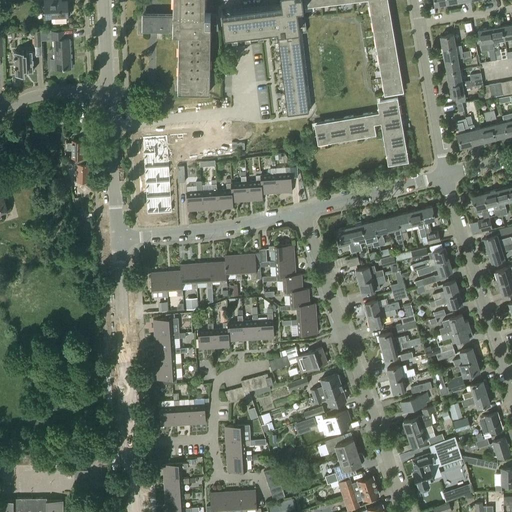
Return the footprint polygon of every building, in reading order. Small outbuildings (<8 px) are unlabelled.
[(55,0),(46,0),(44,0),(45,18),(54,18),(54,23),(66,22),(66,17),(68,17),(68,15),(70,15),(71,14),(70,9),(69,8),(68,8),(67,1),(55,2),(55,0)] [(142,13),(142,30),(152,30),(179,31),(178,42),(178,92),(209,93),(210,31),(210,14),(204,14),(204,0),(173,0),(173,13),(152,13),(142,13)] [(222,9),(221,9),(224,34),(269,28),(270,28),(277,27),(287,113),(309,111),(309,110),(308,110),(299,32),(303,32),(306,31),(303,6),(302,0),(281,0),(282,7),(276,8),(275,6),(223,12),(222,9)] [(302,0),(303,6),(351,0),(367,0),(384,93),(381,94),(382,99),(376,100),(378,111),(324,121),(325,123),(315,125),(318,143),(375,133),(374,123),(380,122),(388,164),(408,160),(397,97),(396,92),(401,91),(384,0),(302,0)] [(511,24),(502,26),(504,39),(511,38),(511,43),(511,24)] [(502,26),(490,28),(496,60),(508,58),(506,49),(499,50),(497,40),(504,39),(502,26)] [(490,28),(478,30),(480,43),(487,42),(491,61),(496,60),(490,28)] [(41,30),(33,31),(35,56),(42,56),(41,46),(42,46),(41,30)] [(63,31),(51,31),(51,40),(54,39),(55,69),(71,68),(69,38),(63,39),(63,31)] [(453,34),(440,36),(442,48),(455,46),(453,34)] [(455,46),(442,48),(444,60),(457,58),(462,57),(470,55),(470,50),(462,52),(461,45),(455,46)] [(23,51),(14,51),(15,75),(25,74),(24,69),(27,69),(27,71),(33,71),(33,63),(33,58),(32,58),(32,50),(26,51),(26,53),(23,53),(23,51)] [(457,58),(444,60),(446,72),(459,69),(457,58)] [(459,69),(446,72),(449,84),(462,81),(459,69)] [(462,81),(449,84),(451,96),(464,93),(463,87),(482,84),(481,78),(470,80),(462,81)] [(506,81),(500,82),(503,95),(509,94),(506,81)] [(500,82),(494,83),(497,96),(503,95),(500,82)] [(494,83),(489,84),(491,97),(497,96),(494,83)] [(465,117),(466,118),(472,144),(484,141),(480,127),(473,129),(470,116),(465,117)] [(462,121),(455,123),(458,133),(457,133),(460,147),(472,144),(466,118),(461,119),(462,121)] [(504,121),(492,124),(495,138),(507,136),(504,121)] [(492,124),(480,127),(484,141),(495,138),(492,124)] [(55,132),(55,140),(59,140),(59,145),(66,145),(66,132),(55,132)] [(166,136),(143,138),(144,152),(145,167),(145,182),(146,197),(147,212),(170,210),(169,196),(168,181),(168,166),(167,151),(166,136)] [(66,142),(66,150),(72,150),(71,158),(75,158),(75,157),(83,158),(83,164),(87,164),(88,156),(83,156),(83,140),(72,140),(72,142),(66,142)] [(74,164),(74,170),(77,170),(76,181),(87,181),(88,164),(87,164),(83,164),(83,158),(75,157),(75,158),(75,164),(74,164)] [(184,165),(177,166),(178,181),(185,180),(184,165)] [(276,167),(277,191),(277,192),(278,192),(278,190),(292,190),(292,191),(291,177),(298,177),(297,166),(276,167)] [(271,174),(261,174),(262,193),(263,193),(263,191),(277,191),(276,167),(270,168),(271,174)] [(256,181),(246,181),(247,199),(247,201),(249,200),(249,199),(262,198),(262,200),(263,199),(262,193),(261,174),(260,174),(260,171),(255,171),(256,175),(256,181)] [(241,182),(232,182),(233,202),(234,201),(234,200),(247,199),(246,181),(245,172),(240,172),(241,176),(241,182)] [(226,189),(217,190),(218,207),(218,208),(219,208),(219,207),(233,206),(233,202),(232,182),(226,183),(226,189)] [(211,190),(201,191),(202,208),(203,208),(203,209),(204,209),(204,208),(218,207),(217,190),(216,183),(211,184),(211,190)] [(197,191),(186,192),(187,210),(189,210),(189,208),(202,208),(201,191),(201,184),(196,185),(197,191)] [(507,187),(495,190),(501,215),(507,214),(504,202),(510,200),(507,187)] [(495,190),(484,193),(487,206),(493,205),(496,216),(501,215),(495,190)] [(484,193),(472,196),(475,209),(481,207),(484,219),(478,220),(481,231),(492,228),(487,206),(484,193)] [(420,209),(426,236),(428,244),(440,241),(437,231),(431,232),(428,221),(435,220),(434,217),(440,216),(438,207),(432,208),(431,206),(420,209)] [(420,209),(408,212),(411,225),(417,224),(421,237),(426,236),(420,209)] [(408,212),(397,215),(403,240),(409,239),(407,232),(406,232),(405,227),(411,225),(408,212)] [(397,215),(385,218),(388,231),(394,229),(397,241),(398,241),(400,248),(404,247),(403,240),(397,215)] [(385,218),(373,221),(376,234),(388,231),(385,218)] [(373,221),(362,224),(365,237),(371,235),(374,247),(379,246),(378,239),(376,234),(373,221)] [(362,224),(350,226),(356,252),(362,250),(359,238),(365,237),(362,224)] [(511,225),(499,229),(500,235),(511,231),(511,225)] [(340,236),(336,237),(339,247),(349,244),(351,253),(356,251),(356,252),(350,226),(338,229),(340,236)] [(484,239),(482,240),(484,246),(483,246),(485,251),(511,242),(511,241),(511,237),(499,240),(497,234),(484,238),(484,239)] [(511,242),(485,251),(486,256),(489,255),(492,262),(504,258),(503,252),(511,248),(511,242)] [(275,250),(276,260),(294,259),(294,258),(293,258),(292,245),(294,244),(293,244),(269,245),(269,250),(275,250)] [(425,247),(415,250),(417,256),(427,253),(425,247)] [(434,258),(422,261),(424,267),(449,260),(445,247),(432,251),(434,258)] [(241,254),(240,254),(241,273),(251,272),(252,278),(262,278),(261,266),(261,261),(265,261),(267,261),(266,248),(260,249),(260,253),(254,253),(255,255),(241,256),(241,254)] [(351,258),(346,259),(347,266),(359,263),(356,252),(350,254),(351,258)] [(226,255),(225,255),(227,274),(236,273),(237,279),(242,279),(241,273),(240,254),(240,256),(226,257),(226,255)] [(212,262),(211,262),(212,281),(222,280),(222,286),(227,286),(227,274),(225,255),(225,263),(212,264),(212,262)] [(389,264),(395,263),(396,263),(395,261),(393,255),(380,258),(382,266),(389,264)] [(276,265),(277,274),(295,273),(295,272),(294,273),(293,259),(295,259),(294,259),(276,260),(270,260),(270,265),(276,265)] [(449,260),(424,267),(429,265),(431,271),(437,269),(439,275),(452,271),(449,260)] [(196,263),(197,282),(207,281),(207,287),(212,287),(212,281),(211,262),(210,262),(210,264),(197,265),(196,263)] [(182,264),(181,264),(182,289),(197,288),(197,282),(196,263),(195,263),(195,265),(182,266),(182,264)] [(166,271),(167,290),(177,289),(177,295),(178,301),(183,300),(182,289),(181,264),(180,264),(181,272),(167,273),(167,271),(166,271)] [(369,266),(356,270),(359,282),(378,277),(384,276),(382,270),(370,273),(369,266)] [(497,278),(493,279),(495,284),(511,278),(511,272),(509,273),(507,268),(495,271),(497,278)] [(168,296),(167,290),(166,271),(166,273),(152,274),(152,272),(151,272),(152,297),(168,296)] [(283,280),(284,289),(302,288),(302,287),(301,287),(300,274),(302,274),(301,273),(295,273),(277,274),(277,280),(283,280)] [(418,282),(415,283),(416,287),(436,281),(434,275),(422,279),(423,280),(418,282)] [(378,277),(359,282),(362,293),(375,290),(373,284),(385,281),(384,276),(378,277)] [(511,278),(495,284),(497,289),(500,288),(502,295),(511,291),(511,278)] [(444,291),(432,294),(434,300),(459,292),(455,280),(442,284),(444,291)] [(416,288),(418,294),(426,291),(438,287),(436,281),(416,287),(416,288)] [(391,285),(392,291),(405,288),(403,282),(391,285)] [(290,294),(291,303),(309,303),(309,302),(308,302),(307,289),(309,289),(309,288),(302,288),(284,289),(284,295),(290,294)] [(407,297),(406,294),(405,288),(392,291),(394,300),(407,297)] [(435,301),(429,303),(430,308),(448,302),(450,308),(462,304),(459,292),(434,300),(435,301)] [(377,300),(364,303),(367,315),(395,308),(400,307),(398,301),(388,303),(387,298),(377,300)] [(168,301),(158,302),(159,310),(168,310),(168,301)] [(297,309),(298,318),(316,317),(316,316),(315,316),(314,303),(316,303),(315,302),(309,303),(291,303),(291,309),(297,309)] [(253,320),(243,320),(244,339),(245,339),(245,337),(259,336),(259,338),(258,319),(257,306),(252,306),(252,314),(253,320)] [(268,319),(258,319),(259,338),(260,338),(260,336),(273,336),(273,337),(274,337),(272,308),(267,308),(268,319)] [(395,308),(367,315),(370,327),(383,324),(382,317),(396,313),(395,308)] [(238,321),(229,321),(230,338),(244,337),(244,339),(243,320),(242,309),(238,310),(238,315),(238,321)] [(444,309),(434,313),(435,318),(446,315),(444,309)] [(451,325),(439,328),(441,334),(465,326),(469,325),(467,320),(464,321),(462,314),(449,318),(451,325)] [(414,315),(401,318),(403,324),(415,321),(414,315)] [(446,315),(435,318),(430,320),(431,325),(447,320),(446,315)] [(154,333),(179,332),(178,317),(175,317),(166,318),(154,319),(154,320),(155,320),(156,333),(154,333)] [(316,317),(298,318),(292,319),(282,320),(282,324),(298,323),(299,334),(317,333),(317,331),(316,331),(315,318),(317,318),(316,317)] [(223,327),(213,328),(215,347),(216,347),(215,345),(229,344),(229,346),(230,346),(229,340),(230,340),(230,338),(229,321),(227,321),(223,321),(223,327)] [(215,347),(213,328),(213,322),(208,322),(208,328),(198,329),(199,348),(201,348),(200,346),(214,345),(214,347),(215,347)] [(403,324),(393,327),(394,333),(405,330),(403,324)] [(443,340),(451,337),(453,343),(472,337),(469,325),(465,326),(441,334),(443,340)] [(155,348),(180,347),(180,337),(179,332),(154,333),(155,334),(156,334),(157,348),(155,348)] [(392,332),(379,335),(382,347),(409,340),(408,335),(405,336),(405,335),(398,337),(393,338),(392,332)] [(409,340),(382,347),(385,359),(398,356),(396,350),(422,343),(421,337),(409,340)] [(451,342),(439,346),(441,352),(453,348),(451,342)] [(439,346),(432,348),(434,354),(436,354),(441,352),(439,346)] [(156,363),(156,364),(175,362),(175,352),(188,352),(188,347),(180,347),(155,348),(155,349),(157,349),(158,363),(156,363)] [(322,347),(296,356),(302,371),(328,362),(325,355),(322,347)] [(461,357),(453,360),(455,366),(476,359),(472,347),(459,351),(461,357)] [(441,352),(436,354),(438,360),(455,354),(453,348),(441,352)] [(412,351),(400,354),(402,359),(414,356),(412,351)] [(287,354),(269,360),(272,369),(290,363),(287,354)] [(476,359),(455,366),(451,367),(453,373),(461,370),(463,376),(467,374),(467,375),(480,371),(476,359)] [(175,362),(156,364),(158,364),(159,378),(157,378),(157,379),(176,378),(176,367),(182,367),(181,362),(175,362)] [(400,365),(387,369),(390,380),(403,377),(400,365)] [(268,385),(266,377),(264,373),(259,375),(262,386),(268,385)] [(323,385),(311,389),(314,396),(342,386),(340,379),(340,378),(339,375),(338,375),(338,373),(321,379),(323,385)] [(403,377),(390,380),(393,392),(406,389),(405,383),(416,380),(415,374),(408,376),(403,377)] [(262,386),(259,375),(253,376),(256,388),(262,386)] [(447,380),(437,383),(438,389),(449,386),(451,385),(464,381),(462,375),(447,380)] [(256,388),(253,376),(247,378),(250,390),(256,388)] [(306,376),(288,383),(290,389),(309,382),(306,376)] [(250,390),(247,378),(241,380),(243,386),(244,391),(249,390),(250,390)] [(485,379),(483,380),(470,384),(472,390),(462,393),(464,399),(486,392),(485,388),(488,387),(485,379)] [(464,381),(451,385),(453,391),(466,387),(464,381)] [(431,382),(411,387),(412,393),(432,388),(432,387),(437,386),(436,382),(431,383),(431,382)] [(269,385),(249,390),(251,396),(271,391),(269,385)] [(246,397),(244,391),(243,386),(237,387),(240,399),(246,397)] [(342,386),(314,396),(316,403),(328,399),(330,405),(346,399),(346,398),(346,396),(346,394),(344,393),(342,386)] [(240,399),(237,387),(231,389),(234,400),(240,399)] [(234,400),(231,389),(225,390),(228,402),(229,402),(234,400)] [(247,402),(252,401),(251,396),(249,390),(244,391),(246,397),(247,402)] [(179,392),(174,393),(174,399),(176,422),(189,421),(189,423),(191,423),(191,421),(189,398),(179,399),(179,392)] [(464,399),(462,400),(464,406),(476,402),(477,408),(490,404),(486,392),(464,399)] [(426,393),(401,401),(404,411),(426,404),(425,401),(429,399),(426,393)] [(194,398),(189,398),(191,421),(204,420),(204,422),(206,422),(205,403),(194,404),(194,398)] [(164,400),(159,400),(160,425),(161,425),(161,423),(174,422),(174,424),(175,424),(176,424),(176,422),(174,399),(164,400)] [(450,413),(459,410),(457,403),(448,406),(450,413)] [(322,405),(304,412),(306,418),(324,411),(322,405)] [(418,416),(403,421),(407,433),(432,425),(428,414),(434,411),(432,406),(422,409),(424,414),(418,416)] [(263,422),(271,419),(269,411),(260,415),(263,422)] [(325,412),(295,422),(298,430),(297,431),(298,434),(310,430),(309,426),(317,423),(319,431),(324,429),(326,434),(349,426),(344,411),(327,417),(325,412)] [(497,412),(484,416),(489,432),(502,428),(497,412)] [(468,417),(454,421),(456,430),(470,426),(468,417)] [(267,423),(262,425),(264,432),(270,430),(267,423)] [(250,424),(225,425),(225,426),(227,426),(227,439),(226,439),(226,441),(228,441),(245,440),(245,439),(244,430),(250,429),(250,424)] [(432,425),(407,433),(412,446),(427,440),(424,434),(434,431),(432,425)] [(483,439),(481,433),(475,435),(477,441),(483,439)] [(442,434),(428,439),(430,444),(438,441),(444,439),(442,434)] [(339,436),(325,440),(329,453),(337,450),(339,457),(357,451),(353,439),(341,443),(339,436)] [(505,437),(492,441),(497,458),(510,454),(505,437)] [(477,441),(470,443),(471,449),(477,447),(478,448),(489,444),(487,438),(483,439),(477,441)] [(228,454),(227,454),(227,456),(228,456),(246,455),(246,454),(245,444),(251,444),(251,439),(245,439),(245,440),(228,441),(228,454)] [(341,464),(334,467),(338,479),(349,476),(352,475),(349,467),(361,463),(361,462),(362,462),(363,461),(363,460),(364,460),(364,459),(364,458),(364,457),(364,456),(364,455),(363,455),(363,454),(362,454),(361,453),(360,453),(359,453),(358,453),(357,451),(339,457),(341,464)] [(432,453),(412,459),(416,471),(414,471),(417,482),(418,482),(419,488),(422,489),(428,487),(429,484),(428,482),(433,481),(432,479),(433,479),(429,465),(436,463),(432,453)] [(258,454),(246,454),(246,455),(228,456),(229,469),(228,470),(228,471),(247,470),(246,459),(258,459),(258,454)] [(477,458),(475,464),(496,469),(497,462),(477,458)] [(188,462),(163,464),(163,465),(165,464),(165,478),(164,478),(164,479),(166,479),(183,478),(182,468),(188,467),(188,462)] [(277,473),(275,467),(264,471),(266,477),(277,473)] [(511,467),(501,468),(501,485),(511,484),(511,467)] [(279,478),(277,473),(266,477),(268,482),(279,478)] [(349,476),(338,479),(338,480),(343,496),(345,495),(376,485),(373,475),(357,480),(357,481),(351,483),(349,476)] [(166,493),(165,493),(165,494),(165,495),(167,494),(184,493),(183,483),(189,482),(195,482),(195,477),(189,477),(183,478),(166,479),(166,493)] [(281,484),(279,478),(268,482),(270,488),(281,484)] [(283,490),(281,484),(270,488),(272,494),(283,490)] [(470,484),(460,486),(462,493),(471,491),(470,484)] [(376,485),(345,495),(350,509),(361,505),(360,500),(363,499),(379,494),(376,485)] [(254,491),(241,492),(242,509),(241,509),(241,511),(246,511),(246,509),(257,508),(256,489),(254,489),(254,491)] [(239,492),(226,493),(227,510),(226,510),(226,511),(231,511),(231,510),(241,509),(242,509),(241,492),(241,490),(239,490),(239,492)] [(285,496),(283,490),(272,494),(273,499),(285,496)] [(211,492),(210,492),(211,506),(207,506),(207,511),(216,511),(226,510),(227,510),(226,493),(226,491),(224,491),(224,493),(211,494),(211,492)] [(167,508),(166,508),(166,509),(166,510),(168,509),(185,508),(185,507),(184,498),(190,497),(190,492),(184,493),(167,494),(167,508)] [(511,495),(503,496),(504,504),(509,504),(509,511),(511,510),(511,495)] [(17,500),(0,500),(0,511),(62,511),(62,500),(42,500),(42,497),(40,497),(19,497),(19,498),(17,498),(17,500)] [(281,503),(269,507),(270,511),(280,511),(295,508),(293,499),(281,502),(281,503)] [(483,511),(482,502),(475,503),(475,511),(483,511)] [(385,511),(382,503),(356,511),(385,511)] [(449,503),(433,508),(434,511),(444,511),(451,510),(449,503)]
